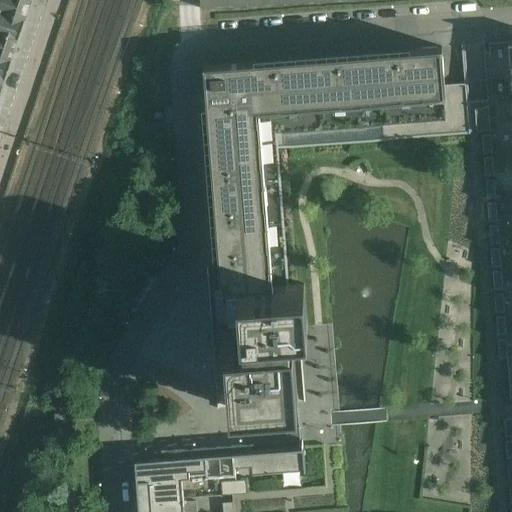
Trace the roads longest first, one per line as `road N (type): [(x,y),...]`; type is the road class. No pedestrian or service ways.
road 1 (unclassified): [(511,26),(197,48),(182,59),(188,251),(108,384),(114,511)]
road 2 (unclassified): [(0,155),(51,0)]
